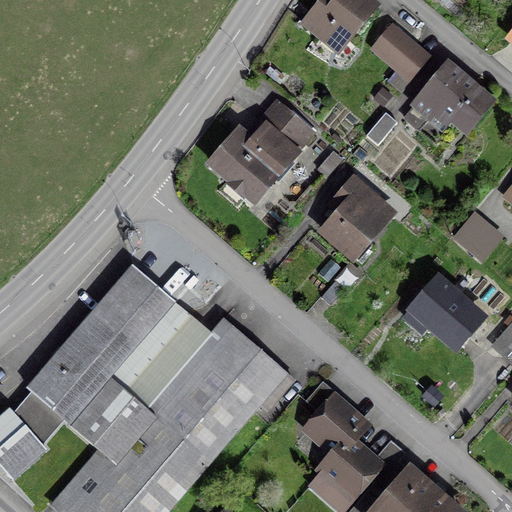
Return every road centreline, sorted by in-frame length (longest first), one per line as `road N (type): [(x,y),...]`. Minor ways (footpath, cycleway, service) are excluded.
road 1 (residential): [(489,511),(126,181)]
road 2 (secondary): [(258,0),(126,181)]
road 3 (secondary): [(126,181),(0,312)]
road 4 (residential): [(511,89),(404,0)]
